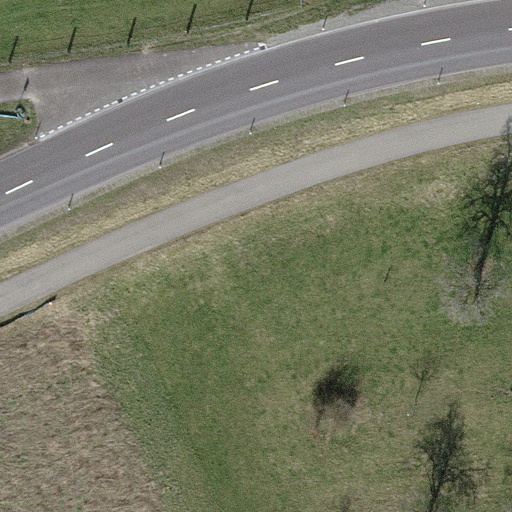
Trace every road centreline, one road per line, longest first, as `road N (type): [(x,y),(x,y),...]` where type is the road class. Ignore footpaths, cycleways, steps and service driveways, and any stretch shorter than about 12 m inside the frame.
road 1 (tertiary): [(0,199),(194,110),(323,67),(511,33)]
road 2 (track): [(194,110),(75,75),(0,88)]
